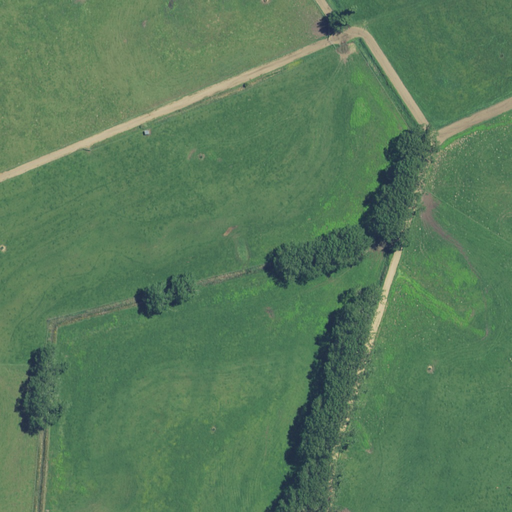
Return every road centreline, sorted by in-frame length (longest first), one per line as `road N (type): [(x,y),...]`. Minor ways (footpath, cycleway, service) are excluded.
road 1 (track): [(315,511),(321,427),(424,110)]
road 2 (track): [(333,9),(0,150)]
road 3 (track): [(424,110),(333,9)]
